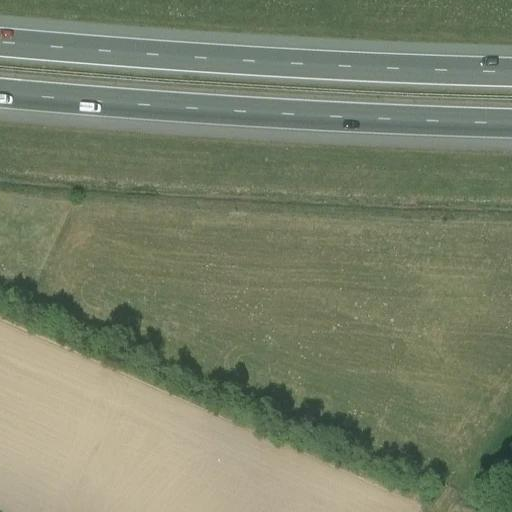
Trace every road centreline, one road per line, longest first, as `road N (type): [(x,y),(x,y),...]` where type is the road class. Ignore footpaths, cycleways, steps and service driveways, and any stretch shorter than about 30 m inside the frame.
road 1 (motorway): [(0,91),(173,109),(511,124)]
road 2 (motorway): [(511,71),(184,58),(0,40)]
